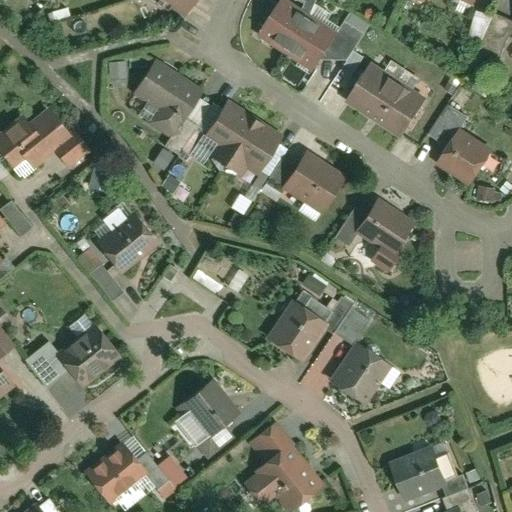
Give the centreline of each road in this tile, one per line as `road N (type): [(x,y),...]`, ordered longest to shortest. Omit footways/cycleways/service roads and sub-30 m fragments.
road 1 (residential): [(0,491),(170,353),(204,343),(341,429),(373,511)]
road 2 (residential): [(511,222),(482,227),(458,217),(232,65),(215,36),(227,0)]
